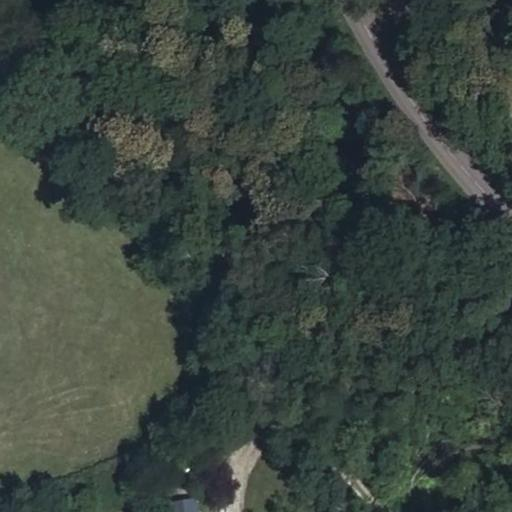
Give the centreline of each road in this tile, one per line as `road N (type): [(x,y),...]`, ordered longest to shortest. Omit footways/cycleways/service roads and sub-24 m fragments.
road 1 (track): [(383,511),(254,309),(131,0)]
road 2 (secondary): [(347,0),(407,104),(511,219)]
